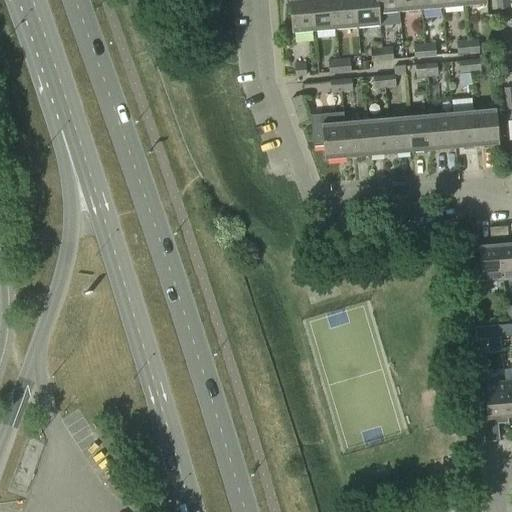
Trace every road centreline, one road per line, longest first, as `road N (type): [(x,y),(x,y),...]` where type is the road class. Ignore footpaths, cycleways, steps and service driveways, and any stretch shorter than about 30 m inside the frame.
road 1 (secondary): [(241,511),(74,0)]
road 2 (secondary): [(69,114),(189,511)]
road 3 (residential): [(511,204),(468,191),(336,197),(305,178),(270,85),(260,0)]
road 4 (tertiary): [(69,114),(69,242),(0,449)]
road 5 (secondary): [(30,0),(69,114)]
